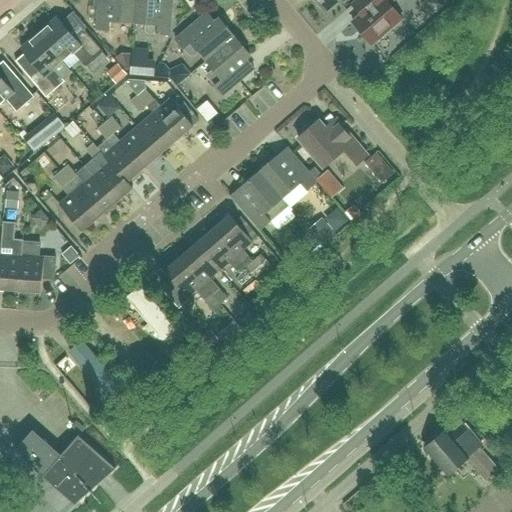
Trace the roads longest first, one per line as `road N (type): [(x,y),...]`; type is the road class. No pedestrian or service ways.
road 1 (residential): [(0,324),(56,326),(324,75),(268,0)]
road 2 (primary): [(511,212),(181,511)]
road 3 (primary): [(272,511),(511,302)]
